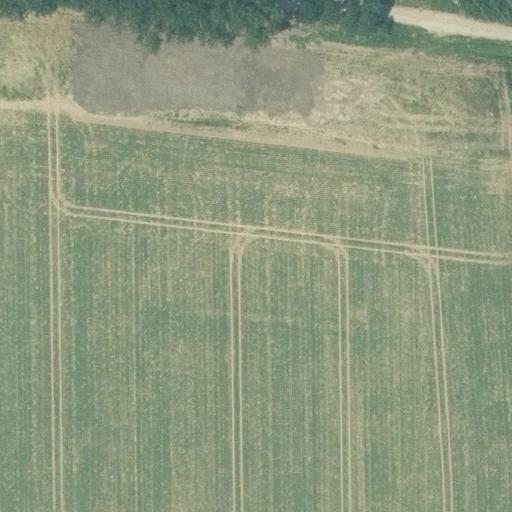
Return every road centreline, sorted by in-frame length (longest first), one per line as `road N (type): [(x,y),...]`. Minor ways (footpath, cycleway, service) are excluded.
road 1 (track): [(0,73),(511,130)]
road 2 (tertiary): [(511,90),(376,70),(0,39)]
road 3 (unclassified): [(511,35),(258,0)]
